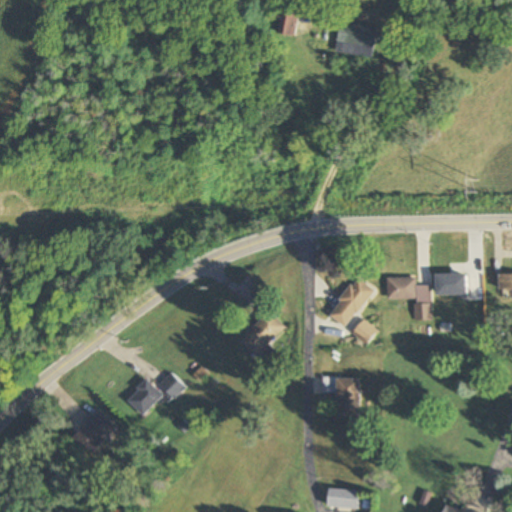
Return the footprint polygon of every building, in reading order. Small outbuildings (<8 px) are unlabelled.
[(295,37),(300,16),(285,13),(280,34),(295,37)] [(375,59),(380,28),(342,22),(337,53),(375,59)] [(437,273),(437,296),(483,296),(483,282),(467,282),(467,273),(437,273)] [(345,328),(374,291),(358,277),(329,314),(345,328)] [(417,277),(387,277),(388,299),(414,299),(414,322),(432,322),(431,285),(417,286),(417,277)] [(285,328),(269,312),(241,340),(257,357),(285,328)] [(365,346),(377,333),(364,321),(352,333),(365,346)] [(186,388),(172,374),(160,386),(174,400),(186,388)] [(360,416),(360,379),(337,379),(337,416),(360,416)] [(127,400),(143,417),(163,396),(147,380),(127,400)] [(117,428),(101,412),(74,439),(91,455),(117,428)] [(359,491),(329,491),(329,508),(359,508),(359,491)]
